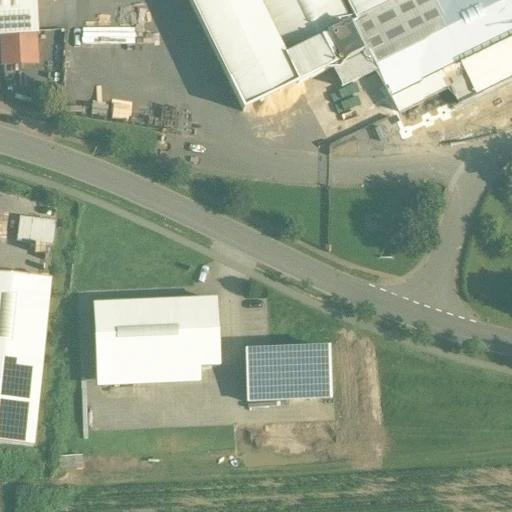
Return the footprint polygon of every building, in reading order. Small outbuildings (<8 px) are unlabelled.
[(0,0),(0,38),(33,37),(36,37),(33,0),(0,0)] [(282,60),(253,0),(186,0),(242,114),(296,87),(282,60)] [(253,0),(282,60),(326,39),(340,66),(360,56),(347,28),(354,24),(342,0),(253,0)] [(511,0),(430,0),(452,43),(469,79),(478,97),(511,80),(511,0)] [(33,37),(0,38),(2,66),(34,65),(33,37)] [(326,39),(282,60),(296,87),(340,66),(326,39)] [(452,43),(379,79),(397,115),(450,89),(469,79),(452,43)] [(469,79),(450,89),(459,107),(478,97),(469,79)] [(54,225),(18,220),(15,244),(51,249),(54,225)] [(0,276),(0,365),(40,370),(49,282),(0,276)] [(214,303),(92,308),(96,390),(198,385),(198,370),(217,369),(214,303)] [(244,355),(246,404),(329,401),(327,351),(244,355)] [(40,370),(0,365),(0,447),(32,450),(40,370)]
